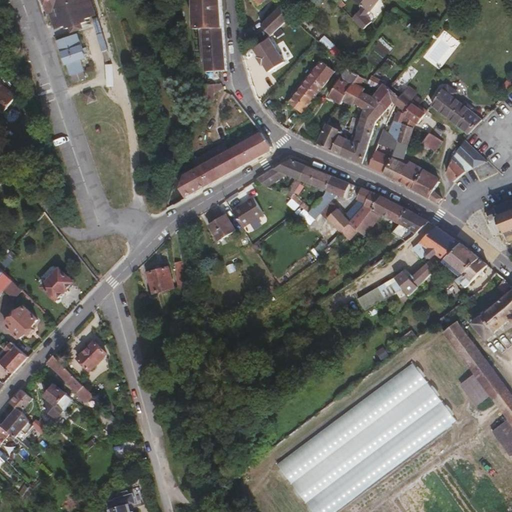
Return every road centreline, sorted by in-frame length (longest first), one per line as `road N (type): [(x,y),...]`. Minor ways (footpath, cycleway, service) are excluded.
road 1 (secondary): [(511,271),(448,223),(290,147)]
road 2 (track): [(109,285),(159,467),(192,511)]
road 3 (unclassified): [(26,0),(104,224)]
road 4 (secondary): [(144,246),(0,406)]
road 5 (secondary): [(290,147),(144,246)]
road 6 (residential): [(290,147),(235,75),(228,0)]
